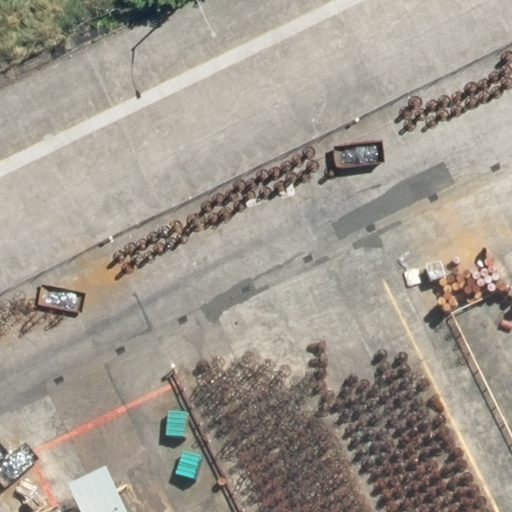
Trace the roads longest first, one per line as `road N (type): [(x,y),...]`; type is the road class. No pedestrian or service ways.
road 1 (unknown): [(511,119),(0,361)]
road 2 (unknown): [(369,0),(0,207)]
